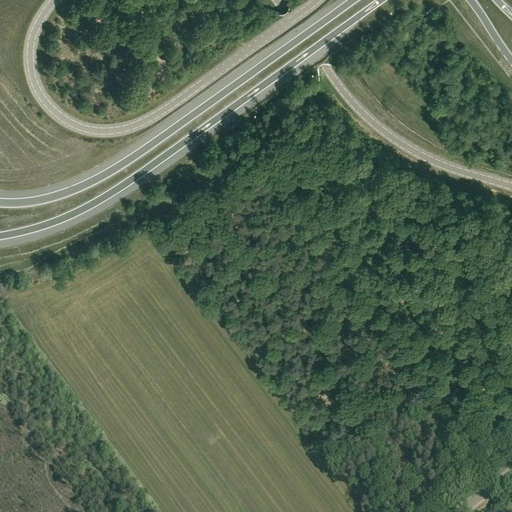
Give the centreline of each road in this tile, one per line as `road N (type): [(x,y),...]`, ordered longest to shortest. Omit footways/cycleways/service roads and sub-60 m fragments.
road 1 (motorway): [(0,236),(69,215),(131,179),(381,0)]
road 2 (unclassified): [(55,0),(33,34),(34,84),(54,114),(104,132),(152,119),(319,0)]
road 3 (motorway): [(352,0),(111,170),(51,198),(0,202)]
road 4 (unclassified): [(511,186),(453,170),(395,141),(358,109),(274,0)]
